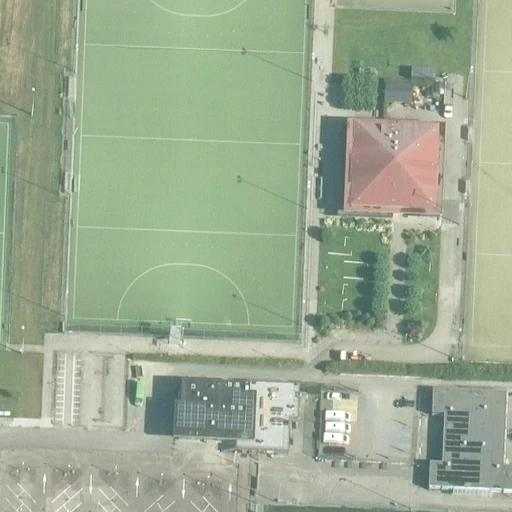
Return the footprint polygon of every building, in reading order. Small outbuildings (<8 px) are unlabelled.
[(386,88),(385,104),(386,104),(409,105),(410,89),(386,88)] [(378,108),(358,107),(357,121),(378,122),(378,108)] [(351,212),(433,215),(436,133),(354,130),(351,212)] [(298,424),(299,390),(299,387),(247,385),(246,391),(180,387),(178,439),(208,441),(208,437),(216,437),(216,441),(220,441),(220,452),(288,455),(289,423),(298,424)] [(506,396),(488,395),(432,393),(431,417),(444,418),(441,467),(429,466),(428,491),(511,494),(511,470),(503,470),(506,396)]
